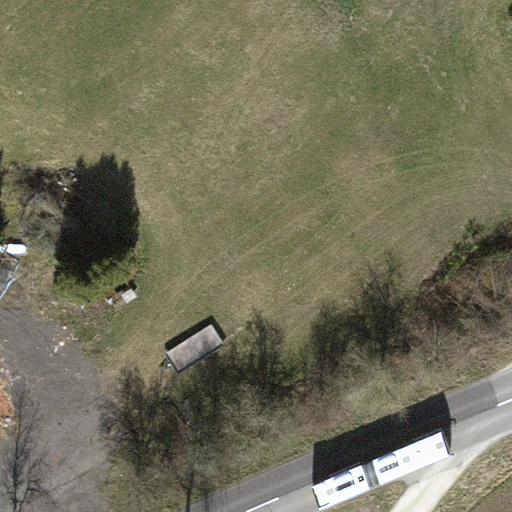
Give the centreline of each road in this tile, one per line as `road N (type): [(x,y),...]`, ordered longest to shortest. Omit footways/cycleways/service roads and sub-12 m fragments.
road 1 (tertiary): [(511,396),(242,511)]
road 2 (track): [(511,422),(432,511)]
